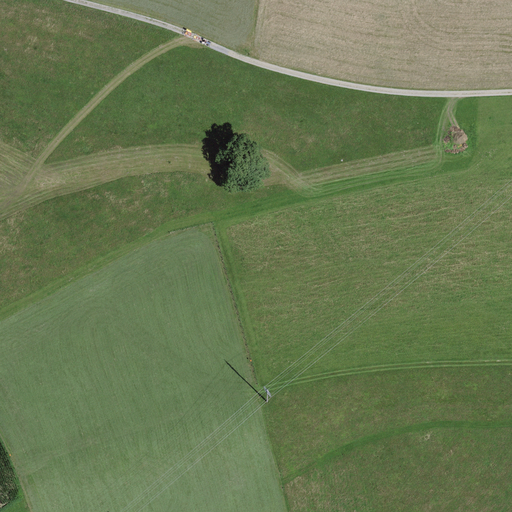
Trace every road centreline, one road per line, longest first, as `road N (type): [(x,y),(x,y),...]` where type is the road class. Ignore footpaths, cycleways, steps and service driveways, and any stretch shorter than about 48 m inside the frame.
road 1 (track): [(46,0),(352,97),(511,100)]
road 2 (track): [(250,389),(397,365),(511,361)]
